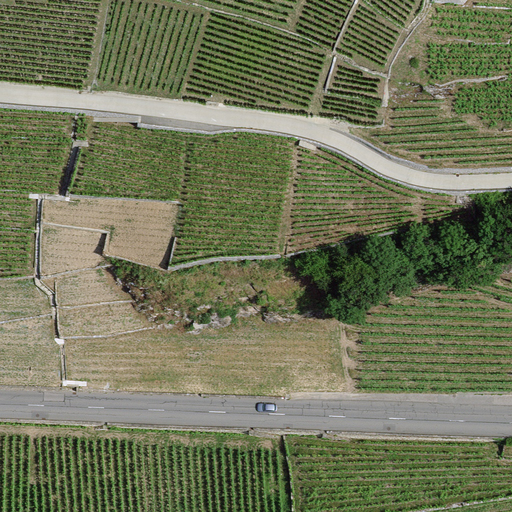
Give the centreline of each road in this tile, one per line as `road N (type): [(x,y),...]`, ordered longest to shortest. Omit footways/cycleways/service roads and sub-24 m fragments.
road 1 (track): [(0,91),(257,119),(450,176),(511,175)]
road 2 (tertiary): [(511,419),(0,401)]
